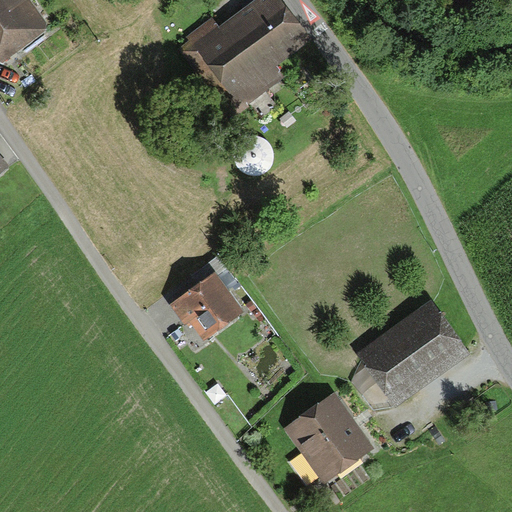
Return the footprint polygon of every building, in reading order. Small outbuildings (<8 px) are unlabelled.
[(0,0),(0,49),(40,19),(26,0),(19,0),(6,10),(0,1),(0,0)] [(180,49),(229,111),(243,101),(256,118),(273,105),(249,75),(301,34),(274,0),(264,0),(241,19),(245,25),(220,44),(207,28),(180,49)] [(188,315),(204,335),(237,310),(212,277),(225,268),(214,254),(189,274),(197,285),(170,305),(181,320),(188,315)] [(425,306),(360,356),(388,393),(454,342),(425,306)] [(285,431),(320,477),(365,444),(329,397),(285,431)]
